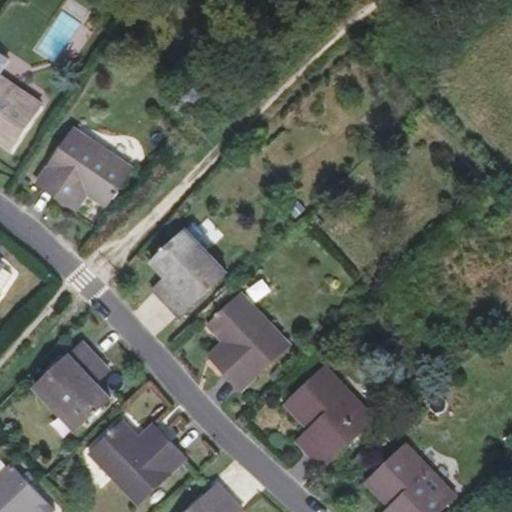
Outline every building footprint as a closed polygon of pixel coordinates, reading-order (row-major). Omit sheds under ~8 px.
[(0,150),(8,156),(40,110),(0,82),(0,71),(5,64),(0,59),(0,150)] [(209,95),(193,84),(183,100),(197,109),(209,95)] [(102,212),(129,172),(71,132),(33,189),(64,210),(75,193),(85,200),(102,212)] [(74,216),(85,200),(75,193),(64,210),(74,216)] [(193,253),(201,246),(186,229),(177,237),(193,253)] [(160,297),(179,318),(227,273),(201,246),(193,253),(177,237),(151,262),(166,278),(173,285),(160,297)] [(0,292),(11,275),(0,268),(0,292)] [(153,290),(160,297),(173,285),(166,278),(153,290)] [(216,362),(241,390),(290,345),(242,293),(207,326),(222,342),(230,349),(216,362)] [(86,423),(112,398),(96,381),(89,374),(101,362),(82,342),(35,386),(62,415),(70,406),(86,423)] [(209,355),(216,362),(230,349),(222,342),(209,355)] [(96,381),(109,370),(101,362),(89,374),(96,381)] [(304,449),(324,469),(376,419),(326,368),(287,405),(311,430),(317,437),(304,449)] [(77,432),(86,423),(70,406),(62,415),(77,432)] [(138,505),(187,459),(161,432),(146,445),(140,439),(123,421),(89,454),(138,505)] [(146,445),(161,432),(154,425),(140,439),(146,445)] [(298,441),(304,449),(317,437),(311,430),(298,441)] [(441,511),(458,496),(408,444),(368,482),(392,508),(396,511),(441,511)] [(56,511),(16,468),(0,482),(0,511),(56,511)] [(227,511),(237,503),(219,484),(189,511),(227,511)] [(244,511),(245,511),(237,503),(227,511),(244,511)]
